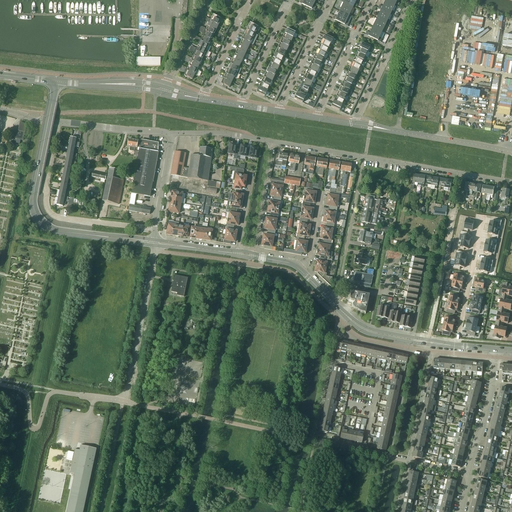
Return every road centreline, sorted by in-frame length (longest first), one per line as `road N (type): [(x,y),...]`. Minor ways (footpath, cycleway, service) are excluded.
road 1 (tertiary): [(154,243),(54,230),(39,221),(33,194),(56,81)]
road 2 (residential): [(56,121),(44,185),(50,212),(155,229)]
road 3 (unclassified): [(122,401),(154,243)]
road 4 (tertiary): [(511,152),(355,124)]
road 5 (residential): [(364,157),(511,181)]
road 6 (residential): [(355,124),(413,0)]
road 7 (residential): [(362,452),(378,373),(329,363)]
road 8 (residential): [(315,117),(371,0)]
road 9 (residential): [(467,474),(496,349)]
road 10 (residential): [(279,112),(331,0)]
